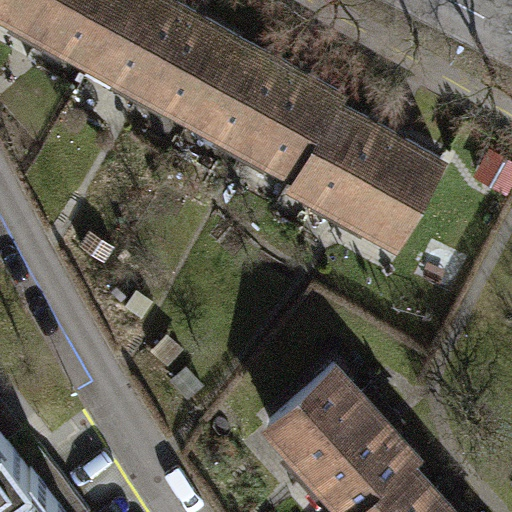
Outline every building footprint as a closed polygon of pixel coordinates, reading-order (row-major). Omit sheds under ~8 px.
[(0,0),(0,6),(33,25),(46,0),(0,0)] [(46,0),(33,25),(85,53),(114,0),(46,0)] [(114,0),(85,53),(136,82),(179,6),(168,0),(114,0)] [(136,82),(188,111),(231,34),(179,6),(136,82)] [(188,111),(240,139),(282,63),(231,34),(188,111)] [(240,139),(291,168),(334,92),(282,63),(240,139)] [(291,168),(343,197),(386,120),(334,92),(291,168)] [(343,197),(395,225),(437,149),(386,120),(343,197)] [(262,419),(303,464),(367,407),(326,361),(262,419)] [(303,464),(343,509),(401,459),(408,453),(367,407),(303,464)] [(0,511),(60,511),(0,433),(0,511)] [(340,511),(433,511),(442,505),(401,459),(343,509),(340,511)]
